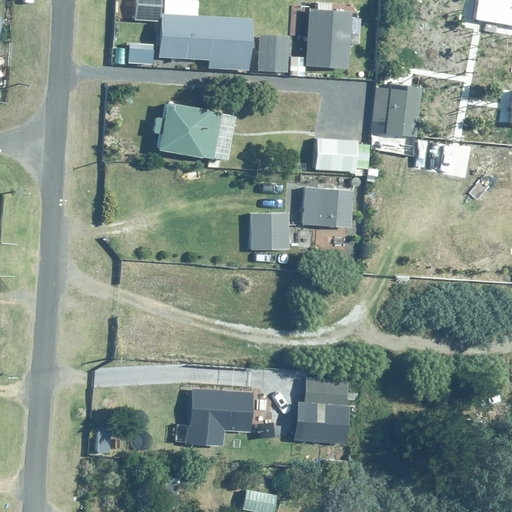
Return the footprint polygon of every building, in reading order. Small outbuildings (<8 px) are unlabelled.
[(151,0),(127,0),(126,19),(150,21),(151,0)] [(511,0),(457,0),(452,30),(467,33),(477,35),(511,42),(511,0)] [(343,11),(300,8),(296,65),(340,68),(343,11)] [(240,69),(243,19),(152,14),(150,58),(201,61),(200,67),(240,69)] [(477,35),(467,33),(460,76),(394,65),(391,84),(410,86),(412,77),(456,85),(448,136),(458,138),(463,105),(490,109),(491,100),(467,96),(477,35)] [(280,36),(250,35),(249,71),(279,72),(280,36)] [(145,44),(120,43),(120,64),(144,64),(145,44)] [(385,89),(371,87),(366,134),(410,138),(415,87),(410,86),(391,84),(386,84),(385,89)] [(511,124),(511,89),(491,88),(491,100),(490,109),(489,122),(511,124)] [(223,160),(231,113),(156,99),(153,118),(147,117),(145,133),(154,134),(151,148),(223,160)] [(349,141),(308,139),(307,168),(348,170),(349,141)] [(345,190),(296,186),(293,224),(342,228),(345,190)] [(281,212),(243,214),(244,251),(283,250),(281,212)] [(305,402),(296,402),(294,441),(346,444),(349,380),(306,377),(305,402)] [(394,379),(381,392),(403,414),(416,402),(394,379)] [(178,424),(187,424),(186,443),(220,445),(221,428),(246,429),(247,415),(259,416),(260,394),(249,393),(249,389),(189,386),(188,410),(179,409),(178,424)] [(180,475),(159,472),(154,505),(172,509),(173,500),(181,501),(184,487),(178,486),(180,475)] [(271,511),(275,494),(246,489),(242,510),(255,511),(271,511)]
